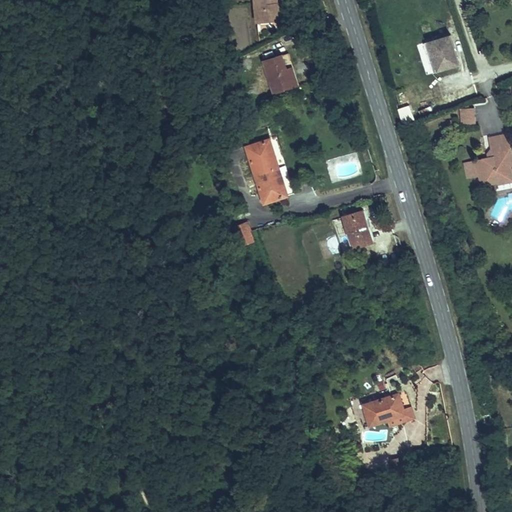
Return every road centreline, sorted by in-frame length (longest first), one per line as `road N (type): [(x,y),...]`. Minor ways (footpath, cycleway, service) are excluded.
road 1 (secondary): [(346,0),(458,374),(480,511)]
road 2 (track): [(150,511),(102,425),(79,291),(43,255),(0,233)]
road 3 (unknown): [(400,181),(271,217)]
